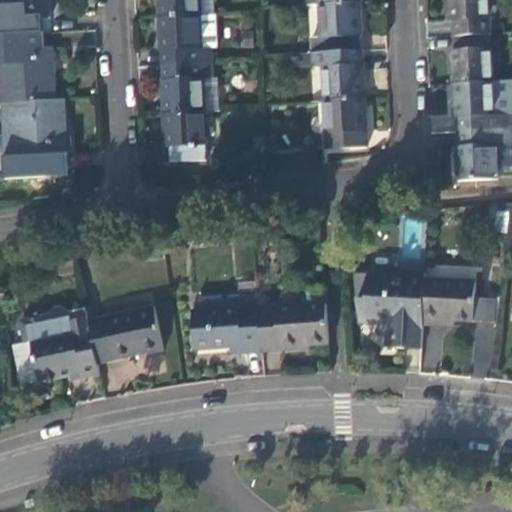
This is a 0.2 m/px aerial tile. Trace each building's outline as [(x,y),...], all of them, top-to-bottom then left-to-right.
[(0,0),(0,35),(44,33),(43,18),(51,18),(49,0),(0,0)] [(159,0),(161,18),(200,15),(214,15),(212,0),(159,0)] [(454,21),(455,36),(491,34),(489,0),(450,0),(451,21),(454,21)] [(313,53),(362,51),(362,36),(360,2),(321,4),(323,38),(313,38),(313,53)] [(200,15),(161,18),(162,51),(165,51),(166,66),(212,63),(212,48),(217,47),(215,15),(214,15),(200,15)] [(4,103),(55,100),(52,48),(45,48),(44,33),(0,35),(0,79),(1,103),(4,103)] [(453,51),(455,84),(494,82),(491,34),(455,36),(456,50),(453,51)] [(326,101),(365,99),(364,65),(363,65),(362,51),(313,53),(314,67),(324,67),(326,101)] [(164,80),(165,114),(205,112),(220,111),(218,79),(213,79),(212,63),(166,66),(167,80),(164,80)] [(459,117),(460,132),(511,129),(509,81),(494,82),(455,84),(456,118),(459,117)] [(329,150),(368,147),(365,99),(326,101),(329,150)] [(65,100),(55,100),(4,103),(6,156),(5,156),(6,171),(67,168),(66,153),(68,153),(65,100)] [(207,160),(205,112),(165,114),(167,148),(170,147),(171,162),(207,160)] [(511,148),(511,129),(460,132),(461,146),(458,146),(460,181),(499,179),(498,176),(511,175),(511,148)] [(388,347),(423,349),(424,324),(426,279),(427,273),(404,272),(404,277),(357,274),(361,321),(380,322),(379,331),(388,331),(388,347)] [(426,279),(424,324),(441,325),(441,320),(456,321),(475,322),(476,298),(477,282),(426,279)] [(244,353),(263,351),(260,308),(258,288),(241,290),(241,296),(200,299),(201,312),(193,312),(196,350),(231,347),(243,346),(244,353)] [(499,323),(501,300),(476,298),(475,322),(499,323)] [(260,308),(263,351),(280,350),(299,348),(299,346),(330,343),(327,304),(260,308)] [(83,378),(100,374),(98,364),(89,320),(86,308),(71,312),(65,307),(55,310),(52,315),(22,321),(27,343),(33,342),(41,382),(72,376),(82,373),(83,378)] [(89,320),(98,364),(138,356),(137,351),(162,346),(154,307),(89,320)] [(23,386),(41,382),(33,342),(27,343),(14,345),(23,386)] [(423,370),(437,372),(441,345),(427,342),(423,370)] [(137,351),(138,356),(164,350),(162,346),(137,351)]
